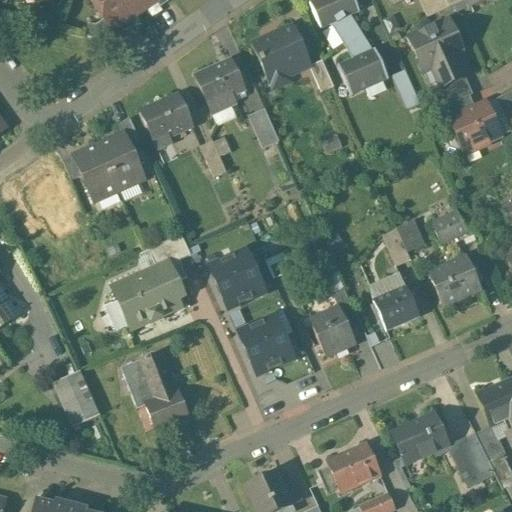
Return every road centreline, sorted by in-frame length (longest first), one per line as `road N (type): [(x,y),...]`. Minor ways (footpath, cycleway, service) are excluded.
road 1 (residential): [(511,328),(159,481),(124,482),(0,450)]
road 2 (residential): [(229,0),(37,136)]
